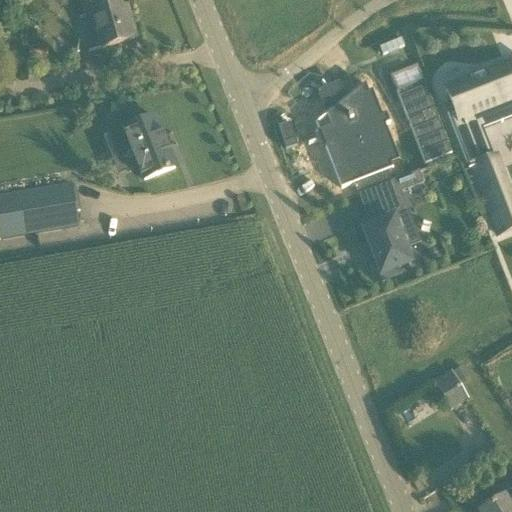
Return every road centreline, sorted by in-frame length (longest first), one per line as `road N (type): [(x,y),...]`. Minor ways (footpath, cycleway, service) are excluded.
road 1 (unclassified): [(402,511),(245,111)]
road 2 (unclassified): [(245,111),(363,13),(391,0)]
road 3 (unclassified): [(245,111),(198,0)]
